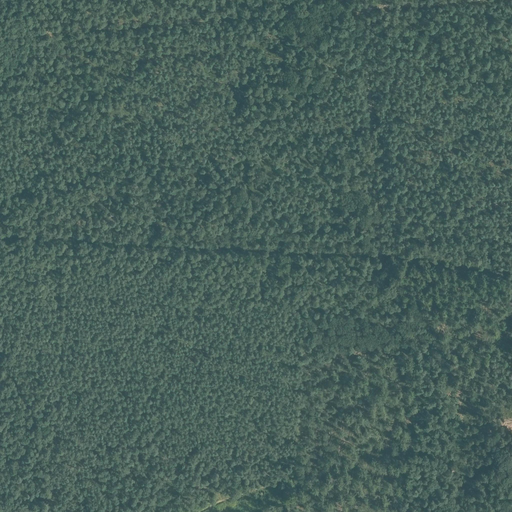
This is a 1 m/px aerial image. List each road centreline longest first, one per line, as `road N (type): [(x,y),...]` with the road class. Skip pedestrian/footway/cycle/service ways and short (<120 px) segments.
road 1 (track): [(464,0),(0,36)]
road 2 (track): [(379,254),(0,235)]
road 3 (track): [(317,251),(291,476),(196,511)]
road 4 (track): [(461,511),(439,370),(379,254)]
road 5 (track): [(362,7),(379,254)]
